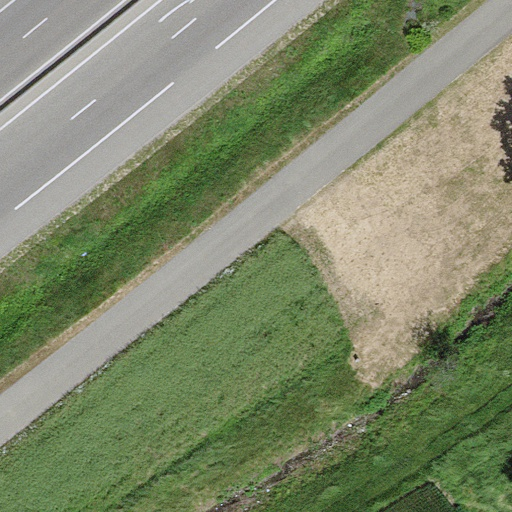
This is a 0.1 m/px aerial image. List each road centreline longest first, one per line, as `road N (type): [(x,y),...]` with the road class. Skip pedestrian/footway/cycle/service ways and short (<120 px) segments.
road 1 (unclassified): [(0,426),(511,8)]
road 2 (trunk): [(0,182),(228,0)]
road 3 (track): [(511,396),(331,511)]
